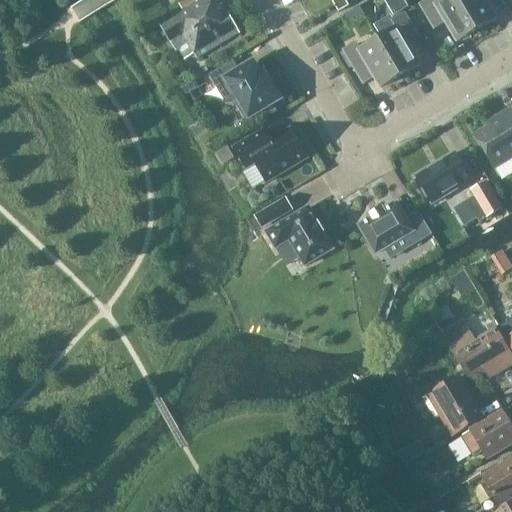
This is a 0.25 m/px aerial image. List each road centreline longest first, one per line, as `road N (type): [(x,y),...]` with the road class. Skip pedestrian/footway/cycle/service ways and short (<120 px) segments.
road 1 (residential): [(355,154),(511,63)]
road 2 (residential): [(262,0),(355,154)]
